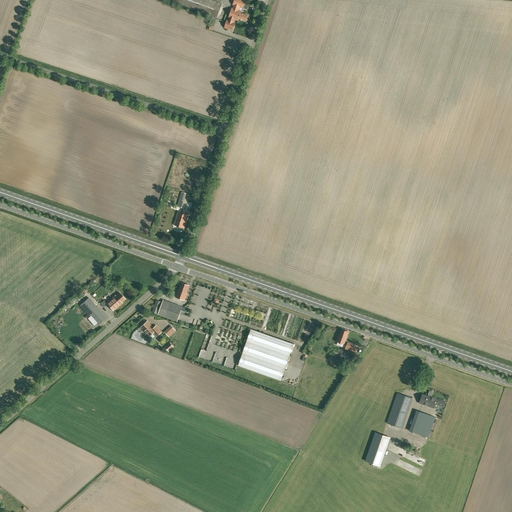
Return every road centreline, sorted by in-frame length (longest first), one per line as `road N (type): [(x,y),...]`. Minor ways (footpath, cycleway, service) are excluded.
road 1 (unclassified): [(511,384),(176,266)]
road 2 (primary): [(511,371),(182,256)]
road 3 (unclassified): [(0,424),(176,266)]
road 4 (unclassified): [(224,129),(0,56)]
road 5 (primary): [(182,256),(0,192)]
road 6 (unclassified): [(176,266),(0,204)]
road 7 (unclassified): [(224,129),(268,0)]
road 8 (unclassified): [(182,256),(224,129)]
